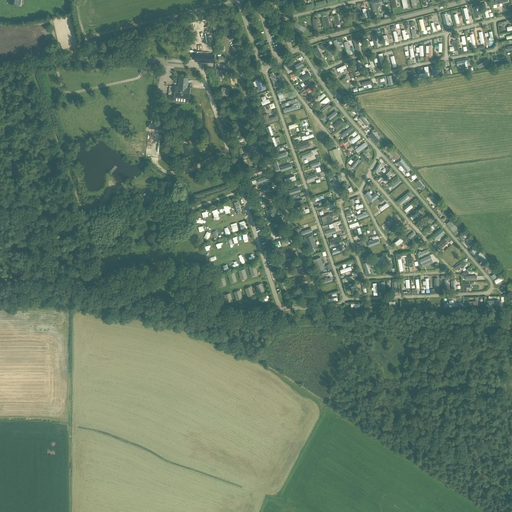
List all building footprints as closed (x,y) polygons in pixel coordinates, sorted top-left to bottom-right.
[(378,0),(376,0),(370,2),(372,10),(376,9),(375,5),(380,3),(378,0)] [(230,46),(226,34),(214,37),(218,50),(230,46)] [(318,46),(313,48),(318,58),(322,56),(318,46)] [(195,54),(192,54),(192,58),(195,58),(195,61),(214,63),(214,56),(195,54)] [(456,61),(457,65),(463,64),(463,69),(468,68),(466,59),(456,61)] [(491,63),(489,59),(477,65),(481,70),(491,63)] [(438,75),(436,70),(441,68),(440,64),(431,66),(433,77),(438,75)] [(309,71),(300,77),(302,81),(311,76),(309,71)] [(280,74),(277,75),(280,81),(276,83),(278,87),(285,83),(280,74)] [(190,88),(187,87),(188,78),(179,77),(178,87),(175,86),(174,96),(189,98),(190,88)] [(262,77),(255,80),(259,91),(266,89),(262,77)] [(349,84),(343,78),(340,80),(347,87),(349,84)] [(339,94),(343,91),(337,85),(334,88),(339,94)] [(311,86),(301,92),(303,95),(313,90),(311,86)] [(298,99),(291,102),(295,110),(301,107),(298,99)] [(272,106),(274,106),(273,102),(264,104),(265,108),(266,108),(267,112),(273,110),(272,106)] [(324,114),(334,106),(331,102),(321,110),(324,114)] [(267,113),(263,115),(266,124),(278,120),(276,115),(269,118),(267,113)] [(359,126),(362,124),(364,127),(367,125),(362,117),(359,119),(360,121),(358,123),(359,126)] [(342,118),(332,125),(336,130),(345,121),(342,118)] [(165,124),(149,123),(148,129),(161,130),(161,133),(164,133),(164,130),(165,130),(165,124)] [(280,125),(272,127),(274,132),(276,131),(277,134),(275,135),(277,139),(284,137),(281,129),(282,128),(280,125)] [(350,126),(340,133),(344,138),(354,130),(350,126)] [(367,136),(374,143),(378,139),(372,132),(371,132),(367,136)] [(313,133),(301,136),(303,141),(314,137),(313,133)] [(359,134),(351,140),(354,143),(362,137),(359,134)] [(297,145),(298,150),(310,146),(308,141),(297,145)] [(369,145),(366,141),(357,147),(360,151),(369,145)] [(334,165),(342,162),(337,146),(328,149),(334,165)] [(391,149),(388,152),(394,160),(397,157),(391,149)] [(371,158),(364,152),(360,155),(367,162),(371,158)] [(353,168),(360,159),(356,156),(349,166),(353,168)] [(384,174),(378,180),(381,183),(387,177),(384,174)] [(268,175),(259,178),(261,183),(266,181),(268,185),(273,183),(271,179),(270,179),(268,175)] [(421,189),(424,186),(418,180),(415,183),(421,189)] [(368,191),(364,194),(371,202),(378,196),(375,193),(372,196),(368,191)] [(434,205),(436,202),(430,195),(427,197),(434,205)] [(389,202),(379,209),(382,213),(391,205),(389,202)] [(415,210),(408,217),(411,220),(418,213),(415,210)] [(325,216),(321,217),(323,224),(333,221),(332,218),(327,220),(325,216)] [(424,222),(422,219),(419,222),(416,219),(413,222),(417,228),(424,222)] [(391,224),(389,221),(380,227),(382,230),(391,224)] [(433,221),(424,231),(426,232),(435,223),(433,221)] [(452,232),(455,228),(448,221),(444,224),(452,232)] [(284,226),(273,231),(275,238),(287,233),(284,226)] [(315,226),(303,231),(305,235),(317,231),(315,226)] [(417,234),(413,231),(405,238),(409,241),(417,234)] [(274,241),(275,246),(293,240),(291,235),(274,241)] [(312,235),(305,238),(309,249),(316,246),(312,235)] [(341,236),(330,239),(331,244),(342,240),(341,236)] [(452,252),(451,251),(458,246),(454,241),(442,251),(446,256),(452,252)] [(428,249),(418,253),(419,257),(430,252),(428,249)] [(484,262),(487,259),(481,253),(478,256),(484,262)] [(380,261),(384,259),(383,256),(375,258),(378,268),(382,267),(380,261)] [(321,257),(313,260),(316,272),(325,269),(321,257)] [(493,273),(490,275),(492,278),(496,277),(495,276),(498,275),(493,264),(488,266),(486,262),(482,264),(485,269),(488,268),(489,271),(491,270),(493,273)] [(302,266),(289,271),(290,275),(295,273),(296,275),(298,274),(299,276),(305,274),(302,266)] [(305,276),(294,280),(296,284),(306,281),(305,276)] [(332,281),(330,276),(320,280),(322,285),(332,281)]
